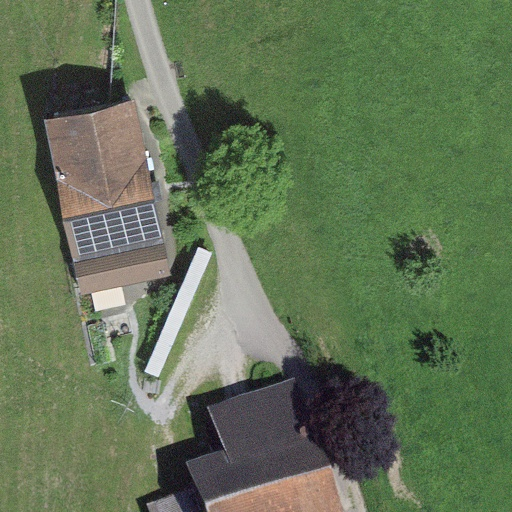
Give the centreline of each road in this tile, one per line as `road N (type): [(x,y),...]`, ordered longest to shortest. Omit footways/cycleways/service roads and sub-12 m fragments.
road 1 (unclassified): [(138,0),(166,95),(238,272),(304,383),(355,511)]
road 2 (track): [(238,272),(134,511)]
